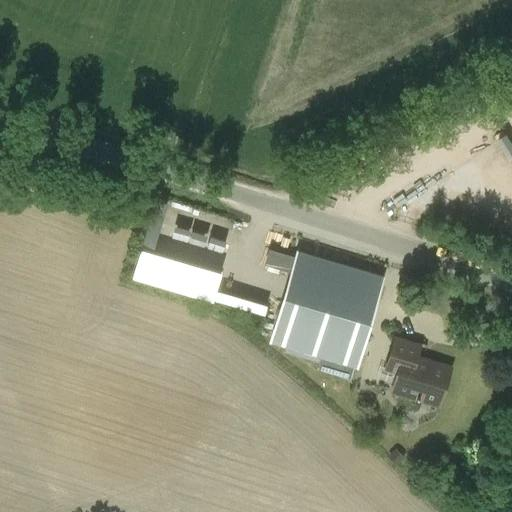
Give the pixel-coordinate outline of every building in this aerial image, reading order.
[(480,86),(469,91),(477,108),(493,101),(488,90),(483,92),(480,86)] [(267,263),(290,270),(293,258),(271,251),(267,263)] [(276,337),(321,350),(316,369),(350,378),(378,283),(299,260),(276,337)] [(395,340),(385,373),(398,376),(393,393),(439,406),(450,370),(430,364),(429,367),(414,363),(419,348),(395,340)] [(395,448),(387,457),(396,465),(404,457),(395,448)]
